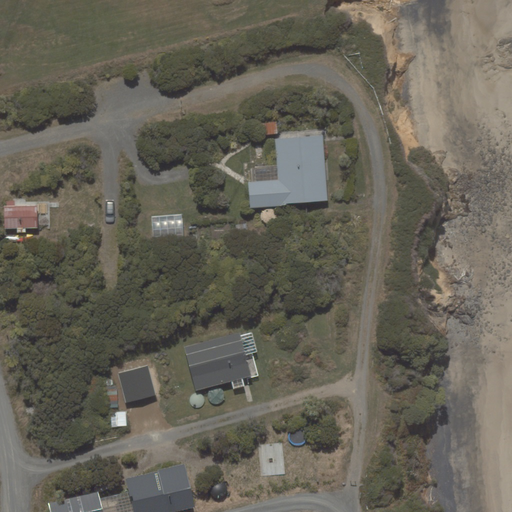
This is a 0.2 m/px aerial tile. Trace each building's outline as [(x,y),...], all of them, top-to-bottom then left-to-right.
[(260,135),(278,134),(277,122),(259,123),(260,135)] [(328,201),(323,134),(274,137),(277,178),(247,180),(249,208),(281,206),(287,204),(328,201)] [(6,206),(4,206),(4,229),(17,228),(17,233),(26,233),(26,228),(38,228),(38,206),(15,206),(15,201),(6,201),(6,206)] [(183,214),(152,216),(153,238),(184,236),(183,214)] [(240,333),(184,347),(196,391),(231,382),(233,389),(244,386),(243,379),(252,377),(246,355),(258,352),(252,332),(241,335),(240,333)] [(148,365),(118,373),(126,403),(155,395),(148,365)] [(173,511),(195,507),(184,463),(158,469),(158,471),(126,478),(129,491),(133,511),(173,511)] [(133,511),(129,491),(100,498),(103,511),(133,511)] [(103,511),(100,498),(99,492),(48,503),(50,511),(103,511)]
